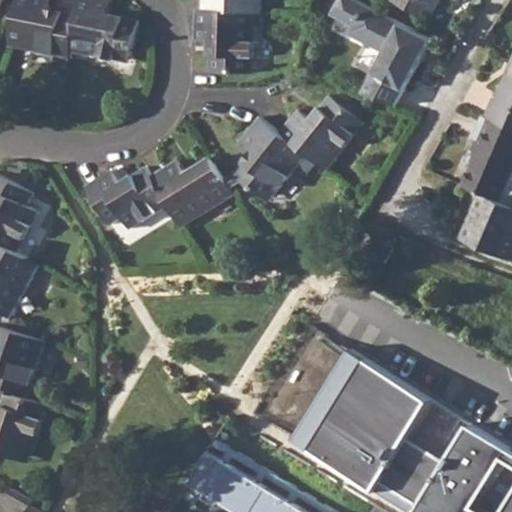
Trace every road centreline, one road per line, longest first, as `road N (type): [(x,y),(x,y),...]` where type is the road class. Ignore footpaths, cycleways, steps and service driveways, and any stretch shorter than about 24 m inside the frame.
road 1 (residential): [(500,0),(380,224)]
road 2 (residential): [(170,96),(144,135),(104,151),(0,148)]
